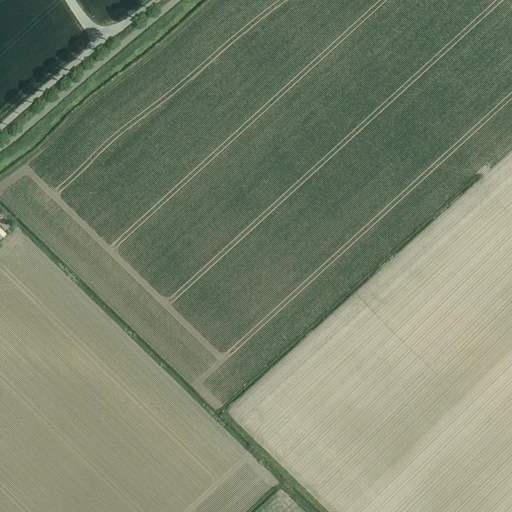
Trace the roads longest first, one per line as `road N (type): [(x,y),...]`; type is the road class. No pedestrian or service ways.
road 1 (unclassified): [(0,150),(178,0)]
road 2 (unclassified): [(0,130),(98,40),(161,0)]
